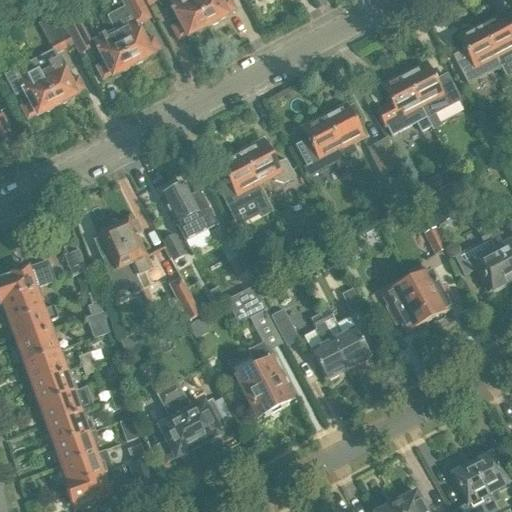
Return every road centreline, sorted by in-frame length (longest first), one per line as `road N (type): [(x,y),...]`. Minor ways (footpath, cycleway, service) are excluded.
road 1 (residential): [(0,207),(397,0)]
road 2 (residential): [(245,511),(511,367)]
